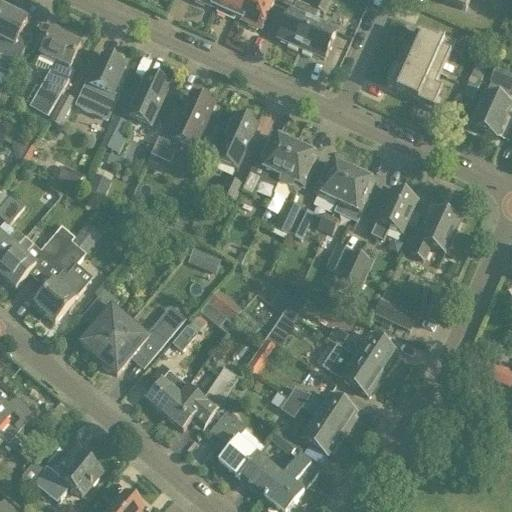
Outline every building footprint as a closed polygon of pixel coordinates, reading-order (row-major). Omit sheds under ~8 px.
[(192,0),(214,10),(218,0),(192,0)] [(218,0),(214,10),(237,21),(246,0),(218,0)] [(246,0),(237,21),(261,32),(275,2),(269,0),(246,0)] [(323,17),(329,5),(318,0),(317,0),(312,12),(323,17)] [(445,0),(444,4),(465,13),(470,0),(485,0),(492,2),(492,0),(445,0)] [(25,23),(1,11),(0,13),(0,59),(1,59),(0,61),(0,77),(6,80),(30,43),(18,37),(25,23)] [(290,13),(277,42),(299,52),(313,23),(290,13)] [(323,63),(336,34),(313,23),(299,52),(323,63)] [(51,34),(40,58),(55,65),(46,91),(51,93),(47,102),(57,106),(60,98),(63,98),(73,73),(69,72),(80,48),(51,34)] [(399,58),(386,88),(397,93),(395,96),(426,110),(433,113),(434,110),(441,93),(435,90),(441,77),(455,45),(432,35),(430,40),(418,34),(411,49),(404,47),(399,58)] [(97,107),(103,95),(111,99),(125,68),(103,58),(83,101),(97,107)] [(485,73),(476,69),(470,81),(479,86),(485,73)] [(471,129),(497,140),(511,108),(497,102),(502,90),(509,93),(511,86),(511,78),(496,71),(471,129)] [(146,78),(127,120),(151,130),(170,88),(146,78)] [(478,90),(468,85),(462,98),(473,102),(478,90)] [(150,159),(168,167),(185,132),(186,133),(181,144),(195,151),(214,108),(190,98),(177,128),(166,124),(150,159)] [(54,116),(65,122),(74,104),(62,99),(54,116)] [(258,129),(234,118),(226,137),(216,132),(204,160),(237,175),(239,170),(258,129)] [(126,125),(113,120),(100,149),(118,157),(126,139),(121,137),(126,125)] [(295,149),(272,139),(258,170),(254,168),(241,194),(252,199),(259,183),(276,191),(278,186),(295,149)] [(318,160),(295,149),(278,186),(291,192),(288,197),(296,201),(300,191),(303,192),(318,160)] [(315,198),(337,208),(352,175),(330,165),(315,198)] [(65,167),(57,184),(76,193),(85,176),(65,167)] [(375,186),(352,175),(337,208),(360,218),(375,186)] [(85,198),(103,205),(110,184),(92,178),(85,198)] [(243,188),(226,180),(218,198),(235,206),(243,188)] [(378,212),(372,225),(373,225),(367,239),(380,245),(387,231),(399,237),(414,204),(389,192),(379,212),(378,212)] [(24,211),(11,199),(0,211),(0,222),(8,230),(24,211)] [(273,231),(287,238),(300,211),(286,205),(273,231)] [(314,218),(300,211),(287,238),(301,245),(314,218)] [(444,257),(459,225),(434,213),(427,229),(425,228),(411,259),(423,264),(429,250),(444,257)] [(317,234),(324,237),(331,221),(324,218),(317,234)] [(338,225),(331,221),(324,237),(331,240),(338,225)] [(74,243),(70,248),(79,255),(95,237),(86,229),(74,243)] [(0,270),(0,279),(15,293),(43,260),(53,268),(70,248),(74,243),(61,231),(41,255),(25,242),(0,270)] [(0,270),(25,242),(16,235),(8,245),(0,237),(0,270)] [(326,272),(341,279),(351,256),(352,256),(353,254),(337,247),(326,272)] [(70,248),(53,268),(61,275),(67,280),(69,278),(84,259),(79,255),(70,248)] [(214,279),(221,264),(195,252),(188,266),(214,279)] [(235,267),(241,270),(246,259),(240,256),(235,267)] [(335,293),(351,301),(368,264),(351,256),(341,279),(335,293)] [(53,284),(33,308),(54,326),(75,301),(84,290),(69,278),(67,280),(61,275),(53,284)] [(292,275),(287,287),(298,292),(304,280),(292,275)] [(292,300),(278,291),(270,304),(283,313),(292,300)] [(219,292),(208,305),(231,325),(242,313),(219,292)] [(287,316),(311,325),(319,304),(294,295),(287,316)] [(80,348),(98,364),(129,327),(111,312),(115,306),(103,297),(86,318),(97,328),(80,348)] [(380,305),(375,318),(409,334),(415,321),(380,305)] [(226,323),(218,316),(208,308),(207,307),(200,316),(219,331),(226,323)] [(170,315),(152,337),(164,346),(181,325),(170,315)] [(206,327),(198,319),(171,348),(181,357),(206,327)] [(268,343),(283,352),(296,332),(281,322),(268,343)] [(134,358),(146,368),(164,346),(152,337),(147,342),(129,327),(98,364),(101,366),(102,370),(108,375),(112,375),(117,379),(134,358)] [(335,331),(327,343),(327,344),(336,350),(337,348),(341,351),(348,340),(335,331)] [(355,361),(384,381),(392,369),(389,368),(396,357),(384,349),(369,340),(355,361)] [(263,348),(262,347),(253,360),(244,374),(255,381),(275,350),(265,343),(263,348)] [(337,348),(336,350),(321,372),(340,384),(340,383),(367,400),(374,390),(377,392),(384,381),(355,361),(341,351),(337,348)] [(509,390),(511,383),(511,377),(490,368),(485,380),(509,390)] [(146,404),(163,418),(178,399),(162,385),(170,376),(163,370),(148,388),(154,394),(146,404)] [(238,384),(225,375),(207,402),(219,411),(238,384)] [(299,411),(306,400),(295,392),(288,403),(299,411)] [(198,416),(178,399),(163,418),(183,435),(191,424),(198,431),(213,413),(206,407),(198,416)] [(329,399),(322,409),(307,399),(306,400),(299,411),(315,421),(314,421),(344,441),(352,428),(350,427),(356,417),(329,399)] [(0,430),(7,423),(18,433),(32,417),(15,403),(7,412),(0,405),(0,430)] [(299,411),(288,403),(281,414),(293,421),(299,411)] [(238,482),(257,460),(237,443),(246,432),(226,416),(209,437),(229,453),(218,465),(238,482)] [(334,451),(336,452),(344,441),(314,421),(300,442),(328,460),(334,451)] [(277,434),(270,443),(289,460),(297,451),(277,434)] [(81,459),(60,484),(53,477),(44,488),(60,502),(70,491),(81,501),(102,477),(81,459)] [(281,481),(257,460),(238,482),(241,480),(265,500),(282,481),(281,481)] [(304,464),(299,460),(281,481),(282,481),(265,500),(278,511),(290,511),(320,477),(310,469),(304,464)] [(32,487),(43,474),(33,466),(23,478),(21,480),(23,498),(32,487)] [(140,511),(123,497),(110,511),(140,511)]
